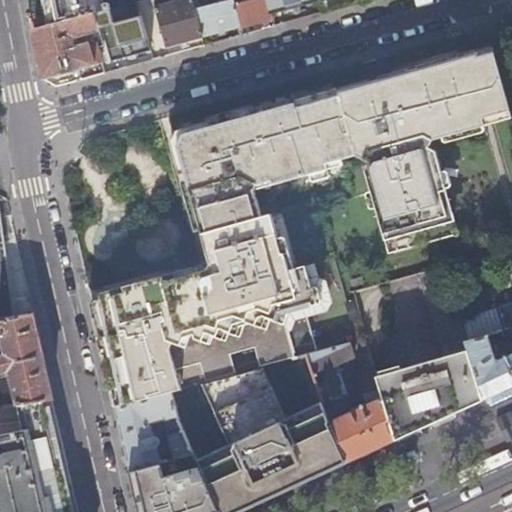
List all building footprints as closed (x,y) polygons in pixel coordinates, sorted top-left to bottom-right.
[(105,4),(104,0),(42,0),(48,26),(92,14),(109,10),(108,3),(105,4)] [(190,5),(189,0),(181,0),(151,8),(162,47),(177,43),(199,37),(190,5)] [(190,5),(199,37),(218,32),(239,26),(232,0),(229,0),(197,9),(196,4),(190,5)] [(265,0),(232,0),(239,26),(255,22),(270,17),(269,13),(265,0)] [(316,0),(265,0),(269,13),(293,6),(316,0)] [(148,49),(135,2),(126,5),(129,14),(98,23),(100,31),(103,39),(98,40),(104,60),(108,59),(109,60),(148,49)] [(92,14),(48,26),(31,31),(34,45),(38,65),(41,80),(68,72),(100,63),(94,42),(75,47),(72,38),(75,35),(96,29),(92,14)] [(330,173),(329,169),(328,163),(355,155),(369,164),(365,171),(371,191),(367,192),(366,194),(370,208),(372,209),(376,208),(389,254),(458,234),(445,188),(449,187),(451,185),(447,171),(444,170),(440,171),(435,151),(428,148),(432,140),(466,130),(468,134),(470,136),(484,132),(485,129),(484,126),(511,118),(493,53),(476,58),(476,56),(474,56),(472,51),(459,55),(460,60),(452,63),(450,57),(418,66),(419,72),(410,75),(408,69),(380,77),(382,83),(372,86),(370,80),(339,89),(340,95),(338,95),(328,99),(326,93),(305,99),(307,105),(295,108),(294,104),(292,104),(291,101),(259,110),(260,113),(255,114),(254,111),(216,122),(217,125),(213,126),(211,120),(175,131),(168,142),(175,165),(180,164),(182,169),(184,175),(178,177),(182,189),(187,188),(191,200),(185,201),(195,234),(200,232),(204,248),(209,263),(100,294),(98,297),(99,300),(90,303),(98,336),(108,380),(114,409),(171,394),(180,391),(174,372),(199,365),(204,384),(235,376),(230,356),(254,350),(260,369),(264,368),(306,356),(315,354),(303,309),(320,305),(321,302),(318,290),(315,288),(311,289),(305,267),(293,271),(284,240),(282,238),(276,240),(270,216),(264,192),(266,193),(288,187),(289,184),(288,181),(311,174),(312,178),(315,179),(328,175),(330,173)] [(0,319),(14,318),(11,302),(0,223),(0,319)] [(511,249),(503,252),(511,279),(511,304),(459,320),(466,342),(489,335),(511,328),(511,249)] [(459,320),(442,269),(417,276),(443,357),(377,376),(396,440),(418,430),(441,420),(450,415),(463,409),(485,399),(466,342),(459,320)] [(37,338),(32,315),(14,318),(0,319),(0,336),(0,337),(4,356),(0,357),(0,373),(8,372),(11,387),(6,388),(8,397),(13,396),(15,405),(16,405),(43,401),(51,400),(48,388),(37,338)] [(489,335),(466,342),(485,399),(505,390),(511,386),(511,353),(497,360),(489,335)] [(396,440),(377,376),(375,371),(356,375),(363,397),(369,405),(354,412),(337,364),(355,356),(352,344),(315,354),(306,356),(322,401),(330,422),(348,462),(364,455),(372,451),(380,447),(396,440)] [(230,443),(196,460),(221,511),(238,511),(284,492),(290,489),(348,462),(330,422),(322,401),(287,418),(264,368),(260,369),(235,376),(204,384),(230,443)] [(171,394),(114,409),(119,430),(121,439),(124,451),(129,471),(159,463),(156,449),(157,449),(159,444),(158,439),(154,436),(153,436),(150,425),(163,422),(173,459),(192,453),(176,418),(171,394)] [(76,511),(62,449),(51,400),(43,401),(16,405),(21,430),(0,434),(0,511),(76,511)] [(221,511),(196,460),(192,453),(173,459),(159,463),(129,471),(137,511),(221,511)]
